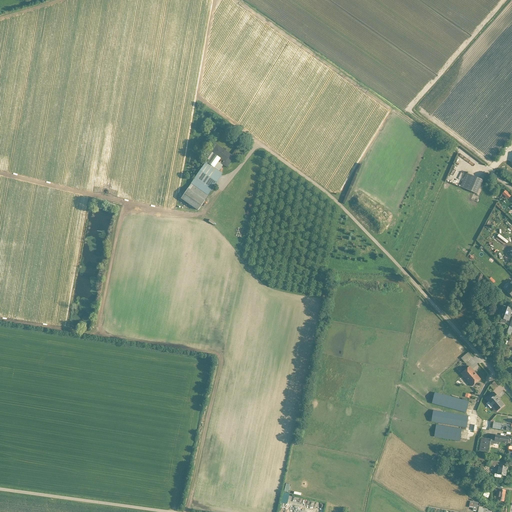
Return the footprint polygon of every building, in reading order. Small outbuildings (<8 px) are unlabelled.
[(218,162),(226,167),(234,156),(216,144),(211,153),(220,159),(218,162)] [(197,211),(222,174),(205,162),(180,198),(197,211)] [(466,173),(460,187),(477,194),(483,181),(466,173)] [(509,236),(510,233),(499,227),(497,231),(509,236)] [(475,282),(481,284),(485,274),(479,272),(475,282)] [(266,301),(258,341),(307,351),(310,335),(311,335),(320,294),(277,286),(271,284),(269,295),(268,295),(267,301),(266,301)] [(244,325),(254,326),(260,293),(252,294),(251,299),(254,299),(250,300),(249,304),(242,303),(240,303),(239,297),(239,295),(236,294),(233,312),(239,313),(239,314),(239,311),(245,312),(246,315),(240,316),(246,317),(244,325)] [(501,320),(508,322),(511,310),(505,308),(501,320)] [(471,387),(480,380),(469,366),(460,374),(471,387)] [(470,399),(438,391),(435,402),(467,410),(470,399)] [(495,413),(504,406),(500,401),(498,399),(499,398),(494,392),(487,399),(488,401),(489,402),(486,404),(491,409),(492,408),(495,413)] [(464,427),(466,417),(434,410),(432,420),(464,427)] [(469,431),(436,426),(434,438),(467,443),(469,431)] [(492,443),(507,446),(508,438),(493,435),(492,443)] [(495,474),(505,476),(508,464),(491,461),(490,467),(496,468),(495,474)] [(289,463),(286,472),(292,474),(295,465),(289,463)] [(495,501),(504,502),(506,490),(497,489),(495,501)] [(474,511),(474,501),(467,500),(466,507),(470,507),(470,510),(474,511)]
